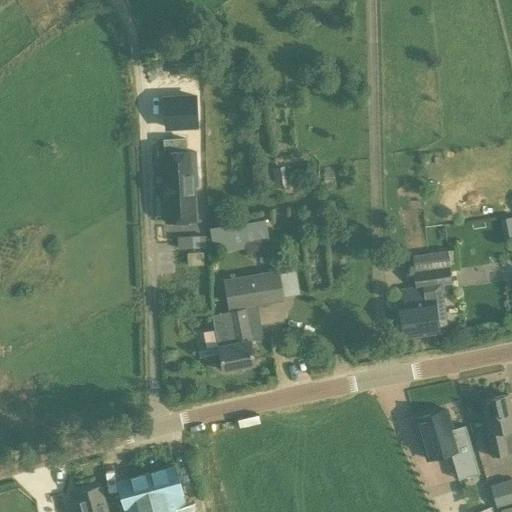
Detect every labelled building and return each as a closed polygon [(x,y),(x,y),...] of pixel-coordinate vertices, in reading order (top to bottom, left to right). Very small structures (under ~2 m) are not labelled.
[(167,46),(169,86),(199,83),(197,44),(167,46)] [(197,92),(163,94),(165,129),(199,127),(197,92)] [(163,179),(163,186),(163,196),(165,196),(166,220),(193,219),(191,185),(195,184),(193,151),(185,151),(184,138),(163,139),(164,153),(163,153),(164,179),(163,179)] [(226,224),(208,227),(213,249),(228,246),(230,252),(244,249),(245,255),(249,254),(270,251),(269,244),(265,218),(236,222),(234,210),(230,210),(225,210),(226,224)] [(511,215),(500,217),(503,237),(511,235),(511,215)] [(202,234),(174,236),(175,248),(203,247),(202,234)] [(412,253),(415,269),(449,264),(446,248),(426,251),(412,253)] [(423,286),(451,282),(452,285),(511,276),(511,259),(448,268),(447,266),(414,271),(415,286),(399,288),(401,303),(397,304),(402,337),(439,331),(434,298),(425,299),(424,294),(423,286)] [(254,363),(249,339),(253,338),(246,306),(284,299),(278,269),(253,273),(222,278),(227,310),(211,313),(211,316),(218,345),(223,370),(254,363)] [(481,399),(488,430),(493,455),(511,451),(511,414),(510,405),(508,393),(481,399)] [(445,409),(414,418),(427,459),(449,452),(457,479),(478,472),(464,424),(451,428),(445,409)] [(175,465),(117,482),(125,511),(162,511),(186,505),(175,465)] [(500,507),(501,511),(511,511),(511,482),(511,480),(491,484),(496,508),(500,507)] [(105,511),(98,487),(75,494),(80,511),(105,511)]
